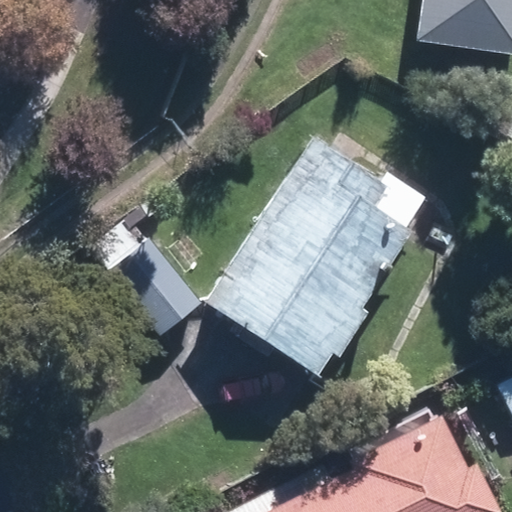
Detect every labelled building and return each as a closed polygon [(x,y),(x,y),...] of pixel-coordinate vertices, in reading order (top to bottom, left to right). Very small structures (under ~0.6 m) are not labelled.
[(511,0),(414,0),(407,43),(511,56),(511,0)] [(376,191),(302,142),(194,303),(304,375),(319,353),(330,361),(359,317),(350,310),(400,235),(363,211),(376,191)] [(154,336),(193,303),(142,241),(102,274),(154,336)] [(511,374),(491,385),(511,422),(511,421),(511,374)] [(451,475),(424,417),(334,459),(341,475),(262,511),(481,511),(461,470),(451,475)]
